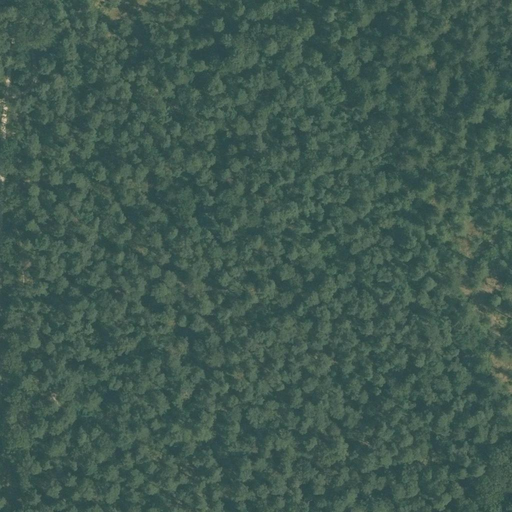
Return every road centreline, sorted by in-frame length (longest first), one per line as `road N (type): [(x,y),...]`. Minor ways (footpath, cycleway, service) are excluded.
road 1 (track): [(2,190),(4,97),(19,0)]
road 2 (track): [(7,511),(0,346)]
road 3 (track): [(46,0),(32,42),(31,88),(0,99)]
